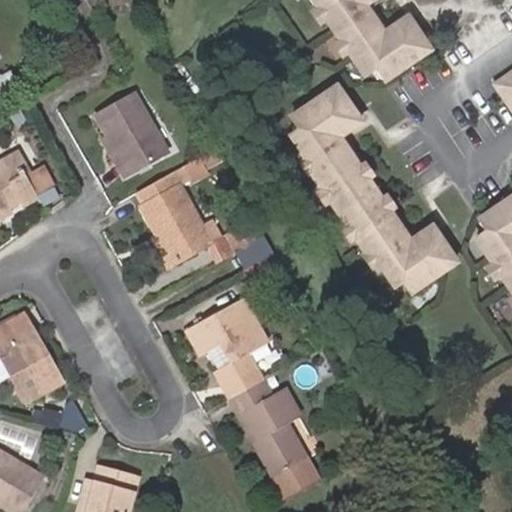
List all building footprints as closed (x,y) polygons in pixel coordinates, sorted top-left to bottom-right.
[(422,53),(403,24),(381,39),(360,8),(371,0),(398,0),(401,4),(407,0),(306,0),(313,10),(315,9),(316,11),(309,16),(316,26),(323,21),(339,44),(331,49),(338,59),(346,54),(363,79),(371,73),(378,83),(422,53)] [(511,73),(492,87),(511,114),(511,73)] [(333,88),(289,118),(296,128),(286,135),(304,160),(295,166),(303,176),(311,171),(318,181),(315,183),(321,191),(314,196),(321,206),(328,201),(347,228),(339,234),(346,244),(354,239),(360,247),(362,245),(369,255),(361,261),(368,271),(376,266),(394,291),(404,284),(410,294),(454,264),(430,228),(413,240),(393,211),(386,216),(385,215),(392,209),(387,201),(379,206),(360,180),(368,174),(362,165),(355,171),(353,169),(361,164),(341,135),(358,124),(333,88)] [(94,112),(104,131),(118,155),(112,157),(122,174),(165,150),(132,91),(94,112)] [(118,155),(104,131),(99,135),(112,157),(118,155)] [(14,153),(9,155),(18,170),(22,168),(14,153)] [(0,210),(6,208),(17,201),(20,205),(37,196),(25,175),(22,168),(18,170),(9,155),(0,160),(0,210)] [(169,171),(135,191),(142,202),(138,205),(154,235),(159,232),(175,260),(218,235),(209,219),(199,225),(177,185),(189,178),(191,182),(208,172),(198,155),(181,164),(180,165),(169,171)] [(25,175),(37,196),(55,186),(44,165),(25,175)] [(511,200),(476,225),(483,235),(475,241),(492,266),(484,271),(491,281),(499,276),(511,295),(511,300),(507,304),(511,311),(511,200)] [(242,244),(259,234),(246,207),(228,217),(242,244)] [(159,232),(154,235),(151,237),(166,264),(175,260),(159,232)] [(272,254),(241,272),(244,278),(250,276),(257,287),(283,274),(272,254)] [(223,374),(238,400),(269,382),(263,369),(256,356),(269,348),(274,346),(248,301),(195,332),(210,358),(218,353),(228,348),(238,364),(228,370),(223,374)] [(37,348),(42,345),(33,327),(0,345),(0,350),(26,398),(62,378),(51,361),(46,364),(37,348)] [(51,361),(42,345),(37,348),(46,364),(51,361)] [(218,353),(228,370),(238,364),(228,348),(218,353)] [(256,356),(263,369),(266,358),(269,348),(256,356)] [(293,499),(324,483),(314,463),(294,427),(305,420),(289,392),(278,398),(269,382),(238,400),(259,438),(263,435),(266,442),(263,444),(283,481),(293,499)] [(0,426),(0,440),(19,451),(31,430),(5,417),(0,426)] [(0,502),(16,511),(20,511),(43,475),(0,448),(0,502)] [(100,465),(96,480),(106,483),(111,468),(100,465)] [(106,483),(96,480),(87,511),(128,511),(138,475),(111,468),(106,483)] [(87,511),(96,480),(89,478),(80,511),(87,511)]
